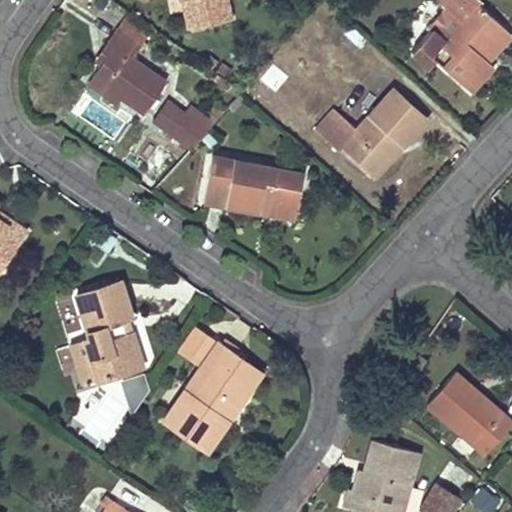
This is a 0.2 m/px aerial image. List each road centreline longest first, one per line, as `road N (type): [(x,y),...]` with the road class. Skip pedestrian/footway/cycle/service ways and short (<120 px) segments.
road 1 (residential): [(329,335),(281,320),(25,143),(1,107),(2,60),(40,0)]
road 2 (residential): [(263,511),(316,441),(330,407),(329,335)]
road 3 (residential): [(421,243),(511,137)]
road 4 (residential): [(329,335),(421,243)]
